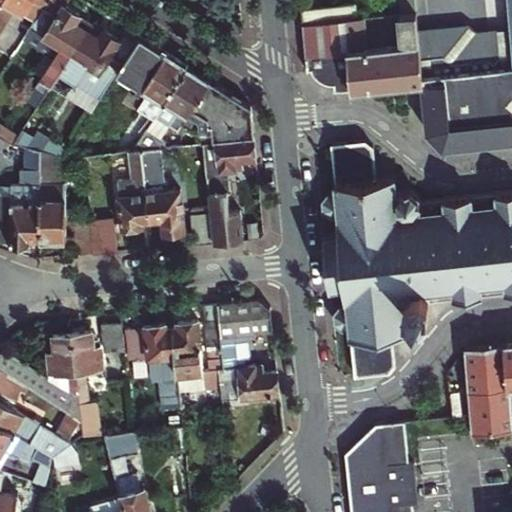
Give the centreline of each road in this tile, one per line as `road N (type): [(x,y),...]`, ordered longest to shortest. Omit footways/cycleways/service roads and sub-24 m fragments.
road 1 (residential): [(298,264),(39,291)]
road 2 (residential): [(511,177),(465,181),(436,170),(376,117),(354,109),(285,117)]
road 3 (residential): [(313,405),(370,400),(393,388),(454,318),(511,304)]
road 4 (residential): [(282,88),(142,0)]
road 5 (residential): [(285,117),(298,264)]
road 6 (residential): [(298,264),(313,405)]
